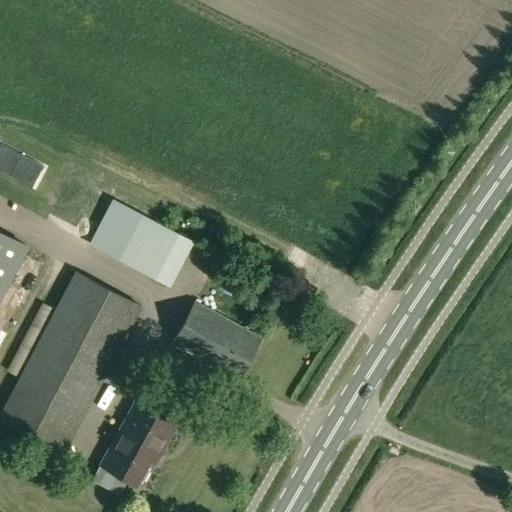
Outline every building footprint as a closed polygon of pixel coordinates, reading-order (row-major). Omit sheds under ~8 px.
[(43,166),(0,143),(0,169),(32,187),(43,166)] [(191,238),(139,211),(116,256),(168,283),(191,238)] [(0,287),(22,244),(0,232),(0,287)] [(0,417),(0,418),(64,452),(141,304),(76,271),(0,417)] [(293,293),(308,301),(315,287),(300,279),(293,293)] [(173,341),(239,378),(261,338),(195,301),(173,341)] [(135,403),(123,425),(93,479),(119,493),(127,478),(136,484),(139,480),(143,480),(148,470),(146,466),(155,451),(160,453),(175,425),(135,403)] [(42,445),(28,437),(13,463),(28,470),(42,445)]
